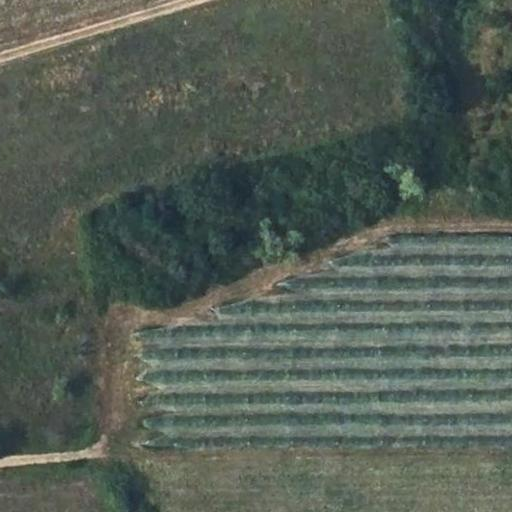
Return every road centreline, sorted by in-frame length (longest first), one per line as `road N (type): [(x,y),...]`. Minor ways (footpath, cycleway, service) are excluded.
road 1 (track): [(0,462),(110,452),(117,441),(118,329),(387,226),(511,227)]
road 2 (track): [(190,0),(0,57)]
